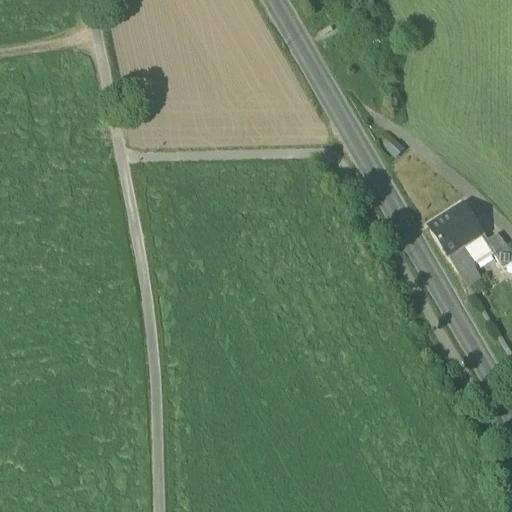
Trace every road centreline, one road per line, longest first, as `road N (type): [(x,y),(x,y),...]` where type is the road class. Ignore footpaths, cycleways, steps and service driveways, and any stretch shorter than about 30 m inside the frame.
road 1 (tertiary): [(511,412),(273,0)]
road 2 (track): [(511,238),(395,132)]
